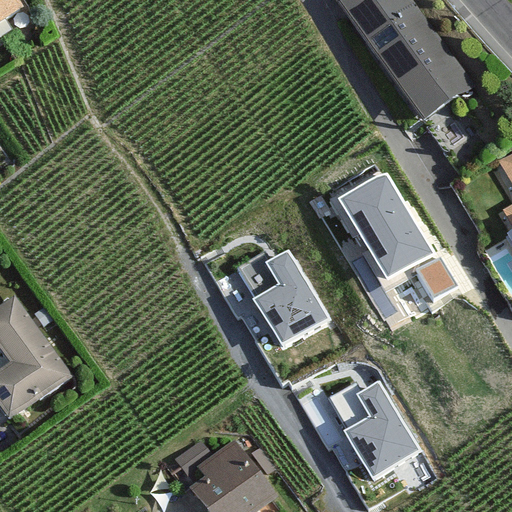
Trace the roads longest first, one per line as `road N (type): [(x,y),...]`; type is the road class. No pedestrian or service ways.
road 1 (residential): [(97,123),(279,429),(341,511)]
road 2 (residential): [(511,329),(314,0)]
